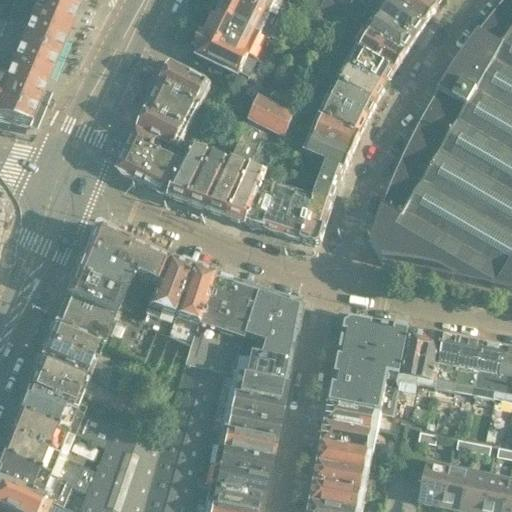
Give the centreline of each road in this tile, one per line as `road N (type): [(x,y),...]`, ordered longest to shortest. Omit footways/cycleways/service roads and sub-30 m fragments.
road 1 (residential): [(478,0),(386,142),(329,286)]
road 2 (residential): [(329,286),(78,196)]
road 3 (residential): [(329,286),(280,511)]
road 4 (tertiary): [(78,196),(152,0)]
road 5 (tertiary): [(140,0),(41,182)]
road 6 (residential): [(329,286),(511,327)]
road 7 (tertiary): [(0,361),(63,244),(78,196)]
road 8 (tertiary): [(41,182),(0,320)]
